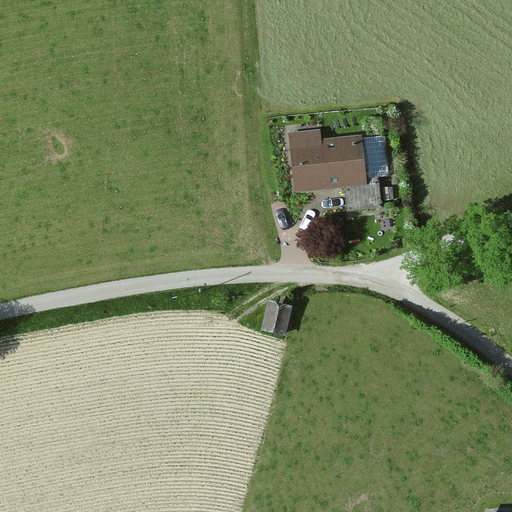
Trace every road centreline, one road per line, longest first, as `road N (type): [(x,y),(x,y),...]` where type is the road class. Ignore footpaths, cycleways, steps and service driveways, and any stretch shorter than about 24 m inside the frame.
road 1 (unclassified): [(511,370),(391,286),(323,274),(190,279),(0,313)]
road 2 (track): [(511,215),(367,279)]
